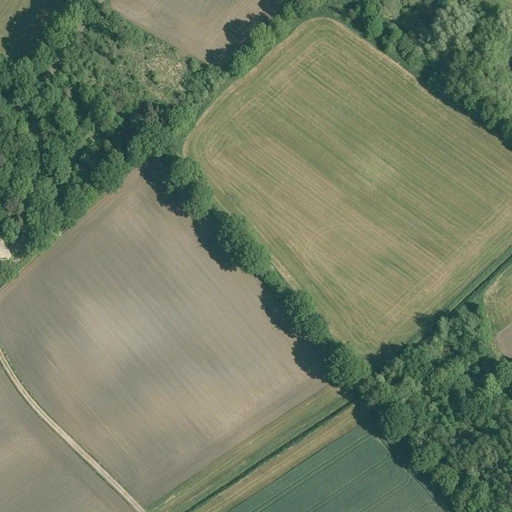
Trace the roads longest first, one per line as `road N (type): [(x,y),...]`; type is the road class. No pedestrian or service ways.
road 1 (unclassified): [(13,255),(31,219),(41,90),(100,0)]
road 2 (track): [(140,511),(29,400),(0,352)]
